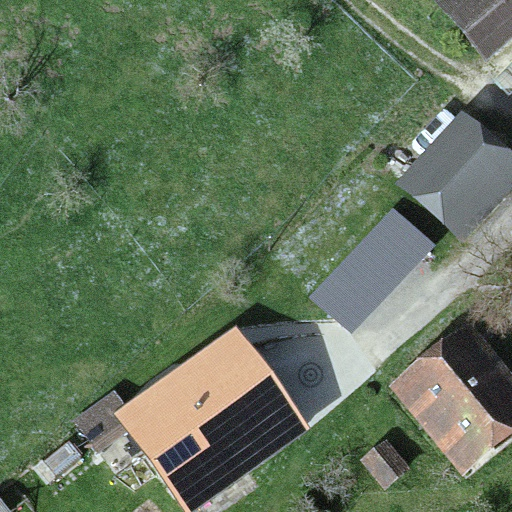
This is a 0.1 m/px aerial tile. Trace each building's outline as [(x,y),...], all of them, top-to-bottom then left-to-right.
[(511,0),(433,0),(475,51),(511,20),(511,0)] [(414,98),(348,171),(439,253),(505,180),(414,98)] [(404,392),(469,474),(511,439),(511,398),(467,343),(404,392)] [(232,349),(120,424),(179,511),(209,511),(301,450),(232,349)] [(390,452),(370,467),(387,490),(407,475),(390,452)]
